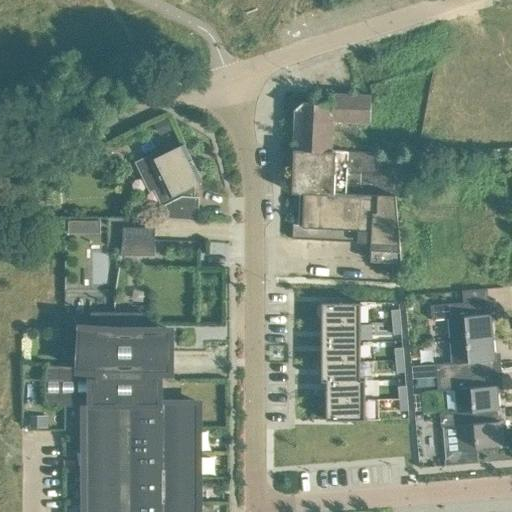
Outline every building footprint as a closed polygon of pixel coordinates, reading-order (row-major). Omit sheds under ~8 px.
[(343,132),(356,132),(357,121),(371,122),(371,115),(372,95),(333,93),(332,103),(303,101),(295,108),(294,149),(332,150),(332,130),(343,130),(343,132)] [(175,127),(169,115),(155,122),(161,134),(175,127)] [(164,218),(178,218),(198,220),(200,197),(194,196),(194,184),(202,180),(185,144),(173,149),(171,145),(136,161),(145,179),(150,190),(164,184),(172,200),(159,207),(164,218)] [(293,184),(300,184),(305,192),(303,224),(294,224),(293,236),(303,236),(302,238),(376,242),(375,261),(402,262),(396,194),(395,194),(395,174),(424,175),(428,154),(342,150),(332,150),(294,149),(293,184)] [(78,233),(78,220),(68,220),(68,233),(78,233)] [(155,239),(133,239),(133,227),(123,227),(121,255),(155,255),(155,239)] [(489,300),(431,305),(432,319),(448,318),(450,340),(494,336),(492,313),(490,313),(489,300)] [(322,302),(322,321),(361,321),(361,302),(343,302),(343,301),(340,301),(339,302),(322,302)] [(400,309),(392,310),(393,322),(401,321),(400,309)] [(115,313),(115,312),(114,312),(114,313),(93,313),(93,327),(80,326),(80,327),(78,327),(78,328),(80,328),(80,329),(78,366),(78,367),(77,366),(75,366),(61,365),(60,405),(60,406),(85,404),(87,404),(87,416),(87,419),(85,419),(85,420),(87,420),(87,433),(87,435),(85,435),(85,437),(87,437),(87,451),(85,451),(85,453),(87,453),(87,468),(85,468),(85,470),(87,470),(87,484),(85,484),(85,486),(87,486),(87,501),(85,501),(85,502),(87,502),(87,511),(197,511),(197,404),(199,404),(199,402),(159,402),(159,373),(159,370),(162,370),(170,370),(170,329),(162,329),(143,329),(143,313),(115,313)] [(322,321),(322,341),(361,341),(361,321),(322,321)] [(401,321),(393,322),(394,334),(402,333),(401,321)] [(436,364),(412,366),(413,378),(429,377),(437,376),(437,377),(495,372),(494,360),(496,359),(494,336),(450,340),(452,362),(436,363),(436,364)] [(322,341),(322,360),(361,361),(361,341),(322,341)] [(403,347),(395,348),(396,360),(404,359),(403,347)] [(404,359),(396,360),(397,372),(405,371),(404,359)] [(322,360),(322,380),(365,380),(366,379),(361,379),(361,364),(361,361),(322,360)] [(429,377),(417,379),(418,387),(438,385),(438,391),(454,389),(456,411),(456,412),(498,408),(498,409),(501,408),(499,385),(496,385),(495,372),(437,377),(437,376),(429,377)] [(322,380),(322,381),(327,381),(326,400),(365,400),(365,380),(322,380)] [(407,385),(398,386),(399,398),(408,398),(407,385)] [(408,398),(399,398),(400,410),(409,410),(408,398)] [(326,400),(326,419),(344,419),(344,420),(348,420),(348,419),(350,419),(365,419),(365,400),(326,400)] [(456,411),(440,412),(442,427),(458,426),(460,452),(478,450),(477,446),(486,446),(487,450),(498,448),(498,445),(504,444),(502,420),(499,421),(498,409),(498,408),(456,412),(456,411)] [(48,415),(30,415),(30,427),(48,427),(48,415)]
